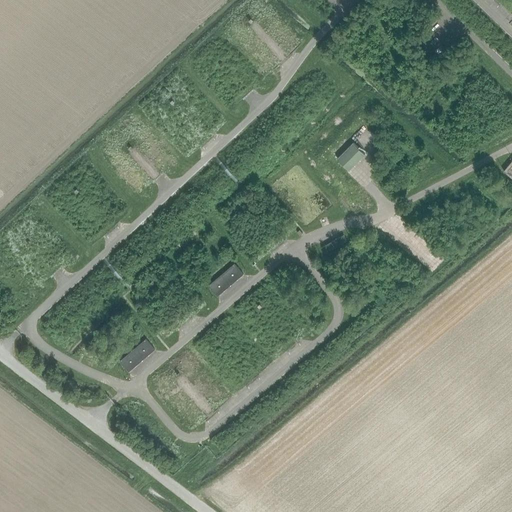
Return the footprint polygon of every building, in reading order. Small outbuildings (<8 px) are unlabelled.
[(258,0),(225,31),(266,76),(278,65),(292,52),(304,41),(265,0),(258,0)] [(511,0),(496,0),(511,14),(511,0)] [(195,61),(235,104),(242,98),(252,88),(259,82),(218,39),(195,61)] [(146,112),(188,157),(199,147),(214,133),(225,123),(184,78),(146,112)] [(105,145),(145,188),(152,181),(162,172),(169,166),(128,123),(105,145)] [(364,154),(358,147),(353,143),(337,159),(348,170),(364,154)] [(511,160),(503,171),(511,178),(511,160)] [(50,201),(92,246),(103,236),(118,222),(129,211),(88,166),(50,201)] [(241,243),(257,262),(268,253),(284,239),(296,229),(257,182),(218,215),(241,243)] [(3,239),(44,282),(50,275),(60,266),(67,260),(27,217),(3,239)] [(321,247),(325,253),(346,241),(343,235),(321,247)] [(133,300),(166,338),(177,328),(193,315),(205,305),(189,287),(165,259),(126,292),(133,300)] [(217,296),(243,274),(234,263),(208,286),(217,296)] [(300,339),(312,329),(272,282),(233,315),(273,362),(300,339)] [(232,396),(271,363),(232,316),(193,349),(232,396)] [(128,371),(154,349),(145,339),(120,361),(128,371)] [(203,420),(231,397),(191,350),(152,383),(192,430),(203,420)]
